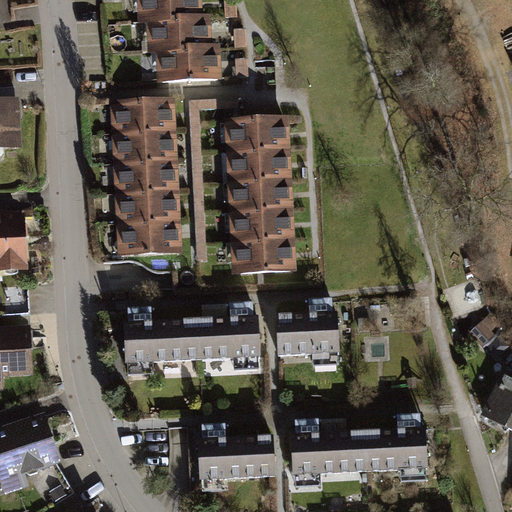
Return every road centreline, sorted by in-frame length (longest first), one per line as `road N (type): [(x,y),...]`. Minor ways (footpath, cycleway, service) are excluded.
road 1 (residential): [(58,0),(78,348),(125,477),(152,511)]
road 2 (track): [(511,149),(498,84),(465,0)]
